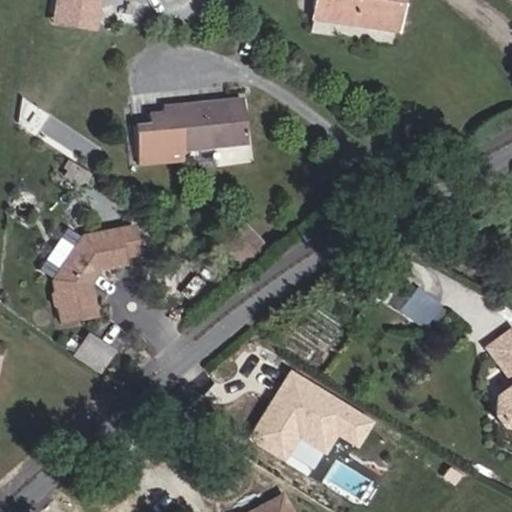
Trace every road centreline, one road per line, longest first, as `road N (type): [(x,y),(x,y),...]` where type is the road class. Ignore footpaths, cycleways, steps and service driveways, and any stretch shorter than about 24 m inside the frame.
road 1 (residential): [(9,511),(128,409),(511,154)]
road 2 (unknown): [(423,184),(286,100),(229,82),(169,79)]
